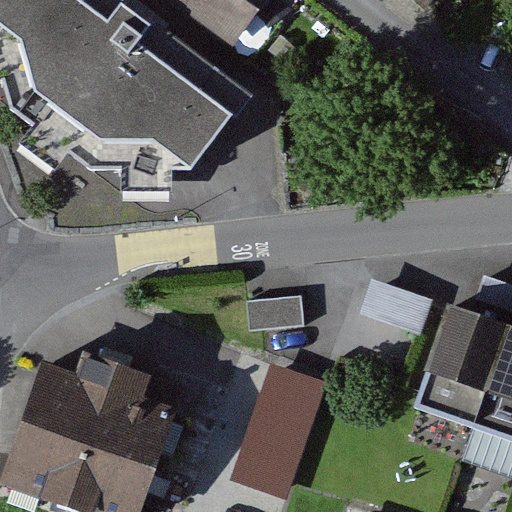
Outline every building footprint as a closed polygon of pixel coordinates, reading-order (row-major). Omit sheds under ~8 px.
[(131,0),(5,0),(0,8),(0,82),(11,79),(22,113),(43,129),(30,146),(66,172),(79,155),(101,171),(134,172),(134,194),(182,196),(183,174),(204,175),(262,96),(131,0)] [(187,0),(252,45),(284,0),(187,0)] [(353,146),(308,149),(312,190),(356,187),(353,146)] [(436,299),(377,279),(364,316),(423,337),(436,299)] [(305,297),(246,303),(249,335),(308,330),(305,297)] [(484,436),(511,358),(511,319),(467,303),(426,415),(484,436)] [(87,511),(165,511),(208,407),(79,355),(25,487),(87,511)] [(511,445),(511,358),(484,436),(511,445)] [(286,499),(328,387),(274,367),(232,479),(286,499)]
